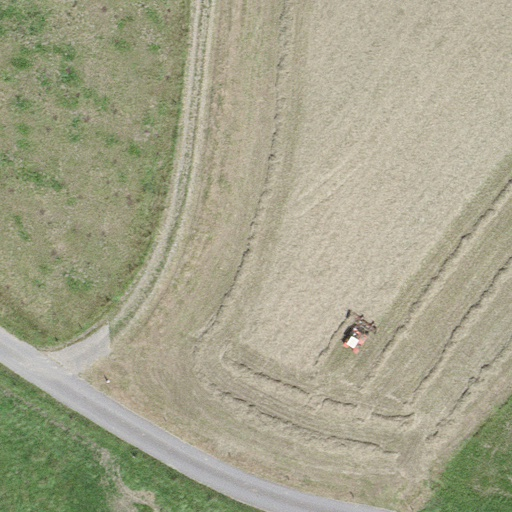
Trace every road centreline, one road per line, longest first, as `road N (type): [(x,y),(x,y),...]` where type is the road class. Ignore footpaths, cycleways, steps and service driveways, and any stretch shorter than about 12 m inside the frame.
road 1 (track): [(50,375),(127,317),(163,255),(186,176),(204,0)]
road 2 (unclassified): [(0,342),(191,461),(323,511)]
